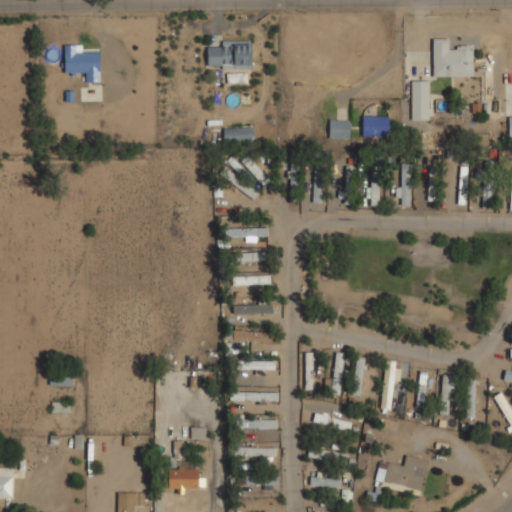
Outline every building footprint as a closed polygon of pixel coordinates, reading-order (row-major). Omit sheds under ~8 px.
[(452,47),(452,37),(433,37),(433,76),(474,76),(474,47),(452,47)] [(253,68),(253,39),(218,39),(218,47),(207,47),(207,68),(253,68)] [(65,72),(87,72),(87,82),(101,82),(101,52),(82,52),(82,44),(65,44),(65,72)] [(430,80),(411,80),(411,119),(430,119),(430,80)] [(389,115),(363,115),(363,135),(389,135),(389,115)] [(350,138),(350,118),(329,118),(329,138),(350,138)] [(224,142),(253,142),(253,127),(224,127),(224,142)] [(271,179),(243,151),(236,158),(265,185),(271,179)] [(274,164),(277,157),(269,155),(267,162),(274,164)] [(380,157),(369,157),(369,206),(380,206),(380,157)] [(290,192),(299,192),(299,160),(290,160),(290,192)] [(314,202),(323,202),(323,161),(314,161),(314,202)] [(495,207),(495,163),(483,163),(483,207),(495,207)] [(222,171),(252,201),(258,195),(228,165),(222,171)] [(399,204),(410,204),(410,165),(399,165),(399,204)] [(353,202),(353,166),(344,166),(343,202),(353,202)] [(458,167),(458,203),(469,203),(469,167),(458,167)] [(427,201),(437,201),(437,171),(427,171),(427,201)] [(268,235),(268,227),(229,227),(229,235),(268,235)] [(511,244),(511,234),(502,234),(502,244),(511,244)] [(267,252),(230,252),(230,261),(267,261),(267,252)] [(232,283),(270,283),(270,274),(232,274),(232,283)] [(272,313),(272,301),(233,301),(233,313),(272,313)] [(234,339),(269,340),(269,331),(234,330),(234,339)] [(332,394),(343,394),(343,351),(332,351),(332,394)] [(316,352),(304,352),(304,389),(316,389),(316,352)] [(355,395),(363,395),(363,357),(355,357),(355,395)] [(240,368),(273,368),(273,360),(240,360),(240,368)] [(380,402),(390,403),(393,382),(398,383),(400,367),(385,365),(380,402)] [(432,371),(418,371),(418,407),(432,407),(432,371)] [(50,385),(73,385),(73,373),(50,373),(50,385)] [(441,406),(451,406),(451,375),(441,375),(441,406)] [(467,417),(476,417),(476,375),(467,375),(467,417)] [(278,391),(231,391),(231,400),(278,400),(278,391)] [(493,395),(511,428),(511,411),(501,391),(493,395)] [(51,411),(70,411),(70,401),(51,401),(51,411)] [(350,430),(352,421),(315,412),(312,422),(350,430)] [(278,428),(278,418),(242,418),(242,428),(278,428)] [(206,427),(190,427),(190,439),(205,439),(206,427)] [(275,446),(236,446),(236,456),(275,456),(275,446)] [(346,463),(348,453),(309,446),(308,456),(346,463)] [(403,465),(380,460),(375,482),(421,493),(429,459),(406,454),(403,465)] [(341,476),(329,476),(330,465),(311,464),(311,485),(341,486),(341,476)] [(12,466),(0,466),(0,496),(12,496),(12,466)] [(169,489),(200,489),(200,467),(169,468),(169,489)] [(279,475),(245,475),(245,485),(279,485),(279,475)] [(137,511),(137,491),(116,491),(116,511),(137,511)] [(241,501),(241,510),(278,510),(278,501),(241,501)]
